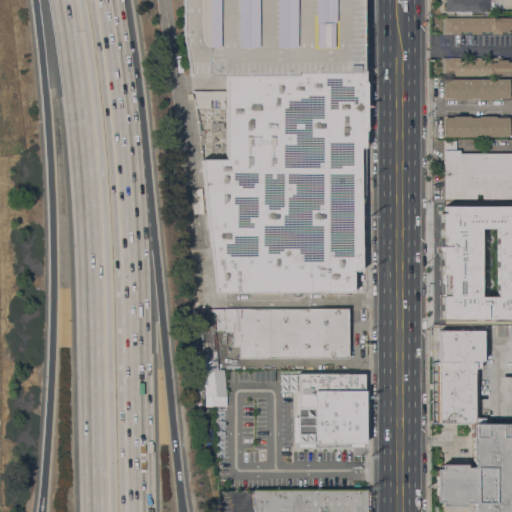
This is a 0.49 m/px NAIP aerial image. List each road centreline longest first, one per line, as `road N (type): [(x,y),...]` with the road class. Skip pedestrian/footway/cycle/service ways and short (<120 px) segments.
road 1 (motorway): [(66,0),(92,234),(97,511)]
road 2 (primary): [(398,511),(398,9)]
road 3 (motorway): [(44,88),(52,276),(40,511)]
road 4 (motorway): [(135,511),(127,204)]
road 5 (motorway): [(180,511),(162,321)]
road 6 (motorway): [(162,321),(154,249),(127,204)]
road 7 (motorway): [(121,120),(104,0)]
